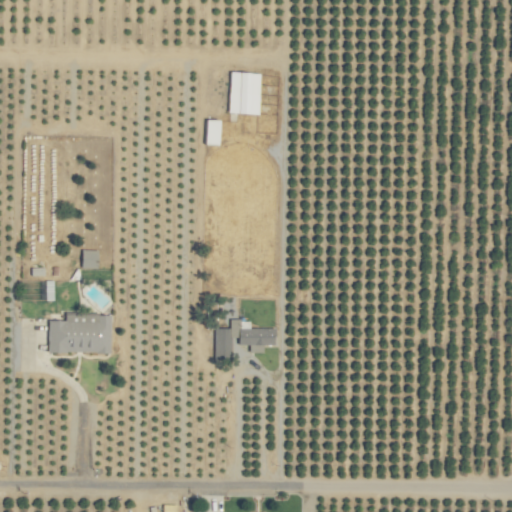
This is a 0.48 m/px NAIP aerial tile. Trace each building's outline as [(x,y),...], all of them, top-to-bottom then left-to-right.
[(260,72),(230,72),(229,113),(259,114),(260,72)] [(219,146),(220,120),(206,119),(205,145),(219,146)] [(81,269),(98,269),(98,250),(82,250),(81,269)] [(110,353),(110,313),(65,313),(65,321),(48,320),(48,352),(110,353)] [(214,329),(215,357),(242,356),(242,345),(249,344),(250,353),(263,352),(263,345),(274,345),(274,328),(250,328),(250,320),(230,321),(230,328),(214,329)]
